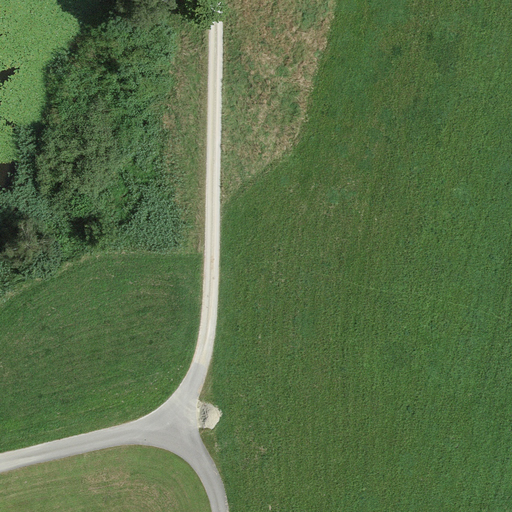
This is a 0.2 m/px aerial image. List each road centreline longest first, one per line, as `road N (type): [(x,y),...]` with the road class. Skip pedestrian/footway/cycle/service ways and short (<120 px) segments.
road 1 (track): [(218,0),(211,303),(199,375),(166,437)]
road 2 (residential): [(0,462),(134,434),(166,437),(197,457),(221,511)]
